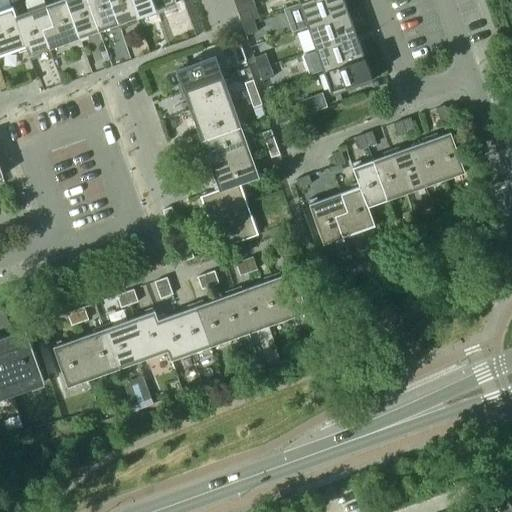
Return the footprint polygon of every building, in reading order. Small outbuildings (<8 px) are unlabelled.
[(66,0),(57,0),(46,4),(54,25),(43,29),(49,48),(71,40),(73,44),(81,41),(66,0)] [(66,0),(81,41),(89,38),(88,34),(99,30),(87,0),(66,0)] [(87,0),(99,30),(111,26),(112,30),(119,28),(109,0),(87,0)] [(109,0),(119,28),(128,25),(126,20),(137,16),(131,0),(109,0)] [(131,0),(137,16),(148,12),(150,17),(158,14),(152,0),(131,0)] [(175,0),(152,0),(158,14),(166,11),(164,7),(176,3),(175,0)] [(349,12),(344,0),(308,0),(299,3),(308,26),(349,12)] [(46,4),(16,15),(15,15),(28,50),(27,50),(29,55),(30,55),(32,59),(38,57),(37,52),(49,48),(43,29),(54,25),(46,4)] [(13,6),(0,10),(0,56),(18,50),(19,53),(27,50),(28,50),(15,15),(16,15),(13,6)] [(254,20),(250,8),(238,12),(242,24),(254,20)] [(316,49),(357,34),(349,12),(308,26),(316,49)] [(254,20),(242,24),(246,36),(258,31),(254,20)] [(365,57),(357,34),(316,49),(324,72),(365,57)] [(238,63),(246,60),(242,47),(233,50),(238,63)] [(266,53),(254,58),(259,69),(270,65),(266,53)] [(178,92),(223,76),(216,56),(176,70),(181,83),(176,84),(178,92)] [(324,72),(332,95),(373,80),(365,57),(324,72)] [(270,65),(259,69),(263,80),(274,76),(270,65)] [(216,113),(234,106),(223,76),(178,92),(182,101),(186,99),(190,110),(212,102),(216,113)] [(245,84),(249,96),(258,93),(254,80),(245,84)] [(258,93),(249,96),(254,108),(263,105),(258,93)] [(196,141),(241,125),(234,106),(216,113),(212,102),(190,110),(198,132),(193,133),(196,141)] [(440,120),(445,118),(449,117),(445,105),(435,108),(440,120)] [(286,108),(274,112),(278,124),(290,119),(286,108)] [(401,121),(405,132),(413,129),(409,118),(401,121)] [(401,121),(392,124),(396,135),(405,132),(401,121)] [(252,157),(241,125),(196,141),(199,150),(204,148),(208,160),(229,152),(234,164),(252,157)] [(272,130),(264,133),(268,145),(276,142),(272,130)] [(363,134),(368,146),(376,143),(372,131),(363,134)] [(437,133),(430,135),(446,178),(465,171),(451,132),(438,136),(437,133)] [(355,137),(358,144),(359,149),(368,146),(363,134),(355,137)] [(422,142),(411,146),(426,185),(446,178),(430,135),(421,138),(422,142)] [(276,142),(268,145),(272,157),(280,154),(276,142)] [(399,146),(390,149),(406,192),(426,185),(411,146),(400,150),(399,146)] [(384,155),(373,159),(387,199),(406,192),(390,149),(383,152),(384,155)] [(332,154),(337,166),(345,163),(341,151),(332,154)] [(259,177),(252,157),(234,164),(229,152),(208,160),(219,189),(219,190),(241,183),(259,177)] [(353,167),(358,182),(359,184),(361,184),(368,206),(387,199),(373,159),(361,164),(360,160),(353,163),(354,166),(353,167)] [(296,179),(298,183),(299,188),(312,183),(309,175),(296,179)] [(375,224),(368,206),(361,184),(359,184),(358,182),(351,185),(352,188),(341,192),(347,210),(336,214),(344,236),(375,224)] [(248,203),(241,183),(219,190),(219,189),(199,196),(199,198),(195,200),(198,207),(202,205),(210,228),(232,220),(228,209),(248,203)] [(323,243),(344,236),(336,214),(347,210),(341,192),(318,200),(317,197),(309,200),(310,203),(309,203),(323,243)] [(259,234),(248,203),(228,209),(232,220),(210,228),(214,240),(210,241),(212,249),(217,247),(218,249),(259,234)] [(162,209),(167,222),(176,219),(171,207),(162,209)] [(291,254),(288,247),(277,250),(279,259),(291,254)] [(181,262),(193,257),(190,249),(178,253),(181,262)] [(384,250),(372,254),(373,257),(376,266),(388,261),(384,250)] [(245,260),(249,271),(257,268),(253,257),(245,260)] [(355,263),(358,273),(377,267),(376,266),(373,257),(355,263)] [(245,260),(236,263),(240,274),(249,271),(245,260)] [(352,264),(339,269),(342,279),(356,274),(352,264)] [(215,271),(206,273),(211,285),(219,282),(215,271)] [(271,274),(286,318),(307,310),(292,271),(281,275),(279,271),(271,274)] [(206,273),(198,277),(202,288),(211,285),(206,273)] [(254,285),(268,325),(286,318),(271,274),(262,277),(264,281),(254,285)] [(154,282),(157,290),(169,286),(166,278),(154,282)] [(232,288),(248,332),(268,325),(254,285),(242,289),(241,285),(232,288)] [(169,286),(157,290),(160,299),(172,294),(169,286)] [(215,299),(229,338),(248,332),(232,288),(224,291),(225,295),(215,299)] [(126,293),(131,304),(139,301),(135,289),(126,293)] [(126,293),(118,296),(122,307),(131,304),(126,293)] [(193,302),(209,346),(229,338),(215,299),(203,303),(201,299),(193,302)] [(191,352),(209,346),(193,302),(186,305),(188,309),(176,313),(191,352)] [(0,397),(44,382),(24,326),(11,331),(3,306),(0,306),(0,397)] [(76,310),(81,322),(89,319),(85,307),(76,310)] [(130,341),(137,361),(167,350),(168,349),(155,316),(157,315),(155,310),(152,310),(151,307),(145,309),(146,313),(134,317),(141,336),(130,341)] [(76,310),(67,314),(72,326),(81,322),(76,310)] [(168,349),(167,350),(171,359),(191,352),(176,313),(166,317),(164,312),(157,315),(155,316),(168,349)] [(103,324),(118,367),(137,361),(130,341),(141,336),(134,317),(112,325),(111,321),(103,324)] [(96,330),(85,334),(92,355),(80,359),(87,379),(118,367),(103,324),(95,327),(96,330)] [(68,386),(87,379),(80,359),(92,355),(85,334),(62,343),(61,339),(54,341),(55,345),(53,346),(68,386)] [(151,398),(143,376),(124,382),(132,405),(151,398)] [(19,414),(1,420),(5,432),(23,426),(19,414)] [(510,511),(511,511),(511,487),(505,490),(503,486),(490,491),(497,511),(510,511)]
